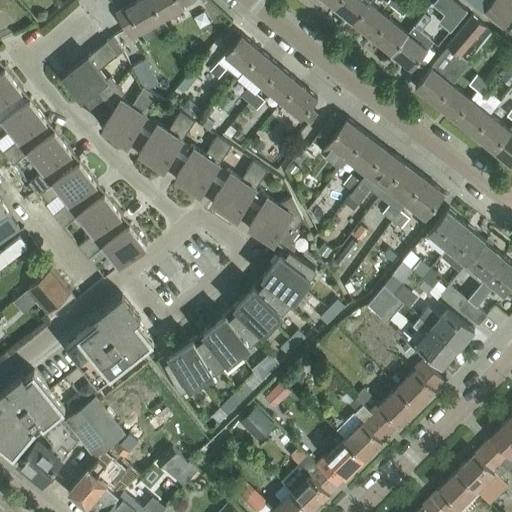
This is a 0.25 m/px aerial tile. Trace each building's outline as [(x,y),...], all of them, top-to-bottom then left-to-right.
[(140,28),(162,16),(152,0),(135,0),(115,11),(130,36),(141,30),(140,28)] [(192,0),(152,0),(162,16),(183,3),(184,5),(192,0)] [(369,0),(336,0),(334,3),(353,19),(368,0),(369,0),(370,0),(369,0)] [(372,34),(388,14),(370,0),(369,0),(368,0),(353,19),(372,34)] [(411,4),(406,0),(401,0),(396,7),(404,13),(411,4)] [(442,19),(452,27),(468,8),(457,0),(434,0),(435,0),(449,11),(442,19)] [(492,0),(490,4),(485,0),(469,0),(484,12),(490,4),(493,0),(492,0)] [(511,0),(493,0),(490,4),(484,12),(502,26),(509,19),(511,14),(511,0)] [(448,45),(460,55),(485,23),(471,12),(445,43),(448,45)] [(391,49),(407,30),(388,14),(372,34),(391,49)] [(240,33),(232,26),(222,39),(230,45),(225,52),(244,68),(261,48),(241,32),(240,33)] [(412,66),(427,46),(407,30),(391,49),(412,66)] [(116,54),(117,53),(123,49),(114,33),(63,74),(81,98),(99,84),(107,94),(118,83),(110,74),(107,76),(100,68),(116,54)] [(436,101),(451,81),(452,81),(468,61),(460,55),(448,45),(434,62),(416,85),(436,101)] [(263,84),(279,64),(261,48),(244,68),(263,84)] [(143,84),(156,93),(162,88),(146,56),(132,64),(143,84)] [(0,101),(21,85),(6,65),(0,58),(0,101)] [(210,69),(218,76),(226,66),(218,59),(210,69)] [(282,99),(298,80),(279,64),(263,84),(282,99)] [(477,72),(470,82),(477,88),(485,78),(477,72)] [(493,84),(485,78),(477,88),(485,94),(493,84)] [(309,106),(318,96),(298,80),(282,99),(301,115),(302,114),(310,121),(317,113),(309,106)] [(470,96),(452,81),(451,81),(436,101),(455,116),(470,96)] [(127,140),(145,113),(158,94),(156,93),(143,84),(143,86),(131,103),(122,97),(126,92),(118,83),(107,94),(115,104),(102,124),(127,140)] [(241,94),(249,101),(257,91),(249,84),(241,94)] [(46,117),(31,97),(21,85),(0,101),(0,121),(3,119),(18,137),(18,138),(46,117)] [(265,98),(257,91),(249,101),(257,108),(265,98)] [(474,132),(490,112),(470,96),(455,116),(474,132)] [(164,165),(182,138),(195,119),(180,109),(179,110),(180,110),(168,128),(157,121),(145,113),(127,140),(164,165)] [(344,118),(335,111),(318,132),(328,140),(321,149),(341,164),(347,156),(366,131),(346,116),(344,118)] [(493,147),(509,127),(490,112),(474,132),(493,147)] [(71,148),(55,128),(46,117),(18,138),(18,137),(3,149),(13,162),(28,150),(43,169),(71,148)] [(511,162),(511,123),(509,127),(493,147),(511,162)] [(385,146),(366,131),(347,156),(366,170),(385,146)] [(200,189),(219,162),(231,143),(217,133),(216,134),(204,152),(194,145),(182,138),(164,165),(200,189)] [(380,194),(405,161),(385,146),(366,170),(360,178),(353,188),(350,192),(359,199),(369,186),(380,194)] [(96,179),(80,159),(71,148),(43,169),(28,181),(38,193),(53,181),(68,200),(68,201),(96,179)] [(237,214),(255,186),(268,167),(253,158),(252,159),(253,159),(241,177),(230,170),(219,162),(200,189),(237,214)] [(292,160),(287,167),(294,172),(299,166),(292,160)] [(406,200),(424,175),(405,161),(380,194),(390,202),(383,211),(392,218),(400,208),(406,200)] [(343,181),(353,188),(360,178),(351,171),(343,181)] [(445,190),(424,175),(406,200),(426,215),(445,190)] [(121,211),(105,191),(96,179),(68,201),(68,200),(53,212),(63,224),(78,213),(93,231),(93,232),(121,211)] [(303,216),(292,194),(291,194),(278,201),(267,194),(255,186),(237,214),(274,238),(285,221),(296,227),(296,226),(303,216)] [(0,218),(9,212),(0,199),(0,218)] [(446,245),(465,222),(447,207),(428,229),(446,245)] [(410,215),(400,208),(392,218),(402,225),(410,215)] [(147,243),(130,222),(121,211),(93,232),(93,231),(78,243),(88,256),(103,244),(119,264),(145,243),(146,243),(147,243)] [(0,242),(20,229),(9,212),(0,218),(0,242)] [(298,228),(296,226),(296,227),(285,221),(274,238),(284,245),(271,262),(302,286),(311,274),(310,274),(315,266),(292,251),(294,247),(294,242),(290,240),(298,228)] [(361,222),(354,232),(361,237),(368,227),(361,222)] [(465,261),(485,238),(465,222),(446,245),(465,261)] [(484,276),(503,253),(485,238),(465,261),(484,276)] [(389,246),(384,252),(391,259),(397,252),(389,246)] [(511,281),(511,260),(503,253),(484,276),(503,292),(511,281)] [(420,256),(412,266),(411,267),(413,268),(421,275),(430,265),(420,256)] [(406,278),(413,268),(411,267),(412,266),(403,259),(392,273),(384,283),(393,291),(405,277),(406,278)] [(302,286),(271,262),(259,278),(287,303),(293,296),(294,297),(302,286)] [(442,274),(430,265),(421,275),(433,285),(429,290),(437,296),(440,293),(439,292),(446,283),(439,278),(442,274)] [(27,287),(47,311),(71,290),(51,266),(27,287)] [(287,303),(259,278),(245,293),(273,320),(282,310),(281,309),(287,303)] [(447,284),(446,283),(439,292),(440,293),(441,291),(449,298),(459,307),(468,297),(449,281),(447,284)] [(385,301),(393,291),(384,283),(369,301),(374,305),(381,297),(385,301)] [(98,384),(154,339),(137,317),(141,314),(122,291),(95,313),(98,317),(97,318),(98,319),(101,322),(92,329),(89,325),(65,343),(98,384)] [(273,320),(245,293),(230,307),(255,335),(262,329),(263,330),(273,320)] [(337,296),(328,305),(336,312),(344,304),(337,296)] [(487,312),(468,297),(459,307),(478,322),(487,312)] [(474,327),(447,304),(440,313),(428,304),(420,314),(459,346),(474,327)] [(327,321),(336,312),(328,305),(320,314),(327,321)] [(255,335),(230,307),(214,320),(239,351),(250,342),(249,341),(255,335)] [(443,365),(459,346),(420,314),(414,321),(425,331),(415,342),(443,365)] [(239,351),(214,320),(198,333),(220,363),(227,358),(228,359),(239,351)] [(298,327),(289,336),(296,343),(305,334),(298,327)] [(220,363),(198,333),(181,344),(202,377),(214,370),(213,368),(220,363)] [(287,352),(296,343),(289,336),(280,345),(287,352)] [(407,341),(402,346),(409,353),(414,348),(412,346),(407,341)] [(202,377),(181,344),(162,355),(163,356),(164,356),(181,388),(189,383),(190,384),(202,377)] [(443,377),(424,358),(397,384),(417,403),(443,377)] [(263,361),(254,370),(262,378),(271,369),(263,361)] [(294,366),(290,378),(300,381),(304,369),(294,366)] [(35,431),(65,407),(34,368),(25,375),(22,371),(0,388),(0,444),(14,456),(35,431)] [(244,395),(262,378),(254,370),(237,387),(238,388),(244,395)] [(281,379),(265,395),(274,404),(290,388),(281,379)] [(390,429),(417,403),(397,384),(380,402),(378,401),(370,409),(390,429)] [(362,402),(371,392),(364,386),(355,394),(362,402)] [(65,454),(64,453),(81,434),(96,454),(124,431),(95,393),(66,416),(65,414),(37,437),(18,460),(43,481),(65,454)] [(77,393),(68,399),(76,408),(84,402),(77,393)] [(228,396),(219,405),(227,413),(235,404),(228,396)] [(390,429),(370,409),(362,402),(354,409),(337,427),(346,436),(346,437),(364,456),(390,429)] [(274,424),(255,405),(241,419),(260,438),(274,424)] [(511,418),(509,416),(483,442),(507,466),(510,469),(511,466),(511,418)] [(129,430),(120,441),(124,444),(129,448),(138,438),(129,430)] [(337,482),(364,456),(346,437),(328,455),(325,453),(317,461),(337,482)] [(93,510),(112,487),(106,482),(107,481),(112,475),(104,468),(108,463),(114,456),(120,461),(130,449),(124,444),(120,441),(119,440),(108,452),(106,449),(100,456),(98,455),(68,490),(87,505),(93,510)] [(499,474),(507,466),(483,442),(457,468),(479,490),(489,500),(507,482),(499,474)] [(185,482),(199,467),(190,458),(188,460),(173,445),(158,459),(165,465),(174,456),(185,466),(178,476),(185,482)] [(298,463),(309,453),(303,446),(292,456),(298,463)] [(310,508),(337,482),(317,461),(309,470),(310,471),(292,489),(310,508)] [(460,509),(479,490),(457,468),(430,494),(447,511),(453,511),(458,507),(460,509)] [(258,508),(267,498),(255,487),(246,497),(258,508)] [(143,511),(146,508),(123,488),(102,511),(143,511)] [(306,511),(310,508),(292,489),(274,506),(273,505),(265,511),(306,511)] [(447,511),(430,494),(412,511),(447,511)] [(177,496),(170,505),(178,511),(187,511),(192,507),(177,496)] [(215,511),(237,511),(239,511),(226,500),(215,511)]
